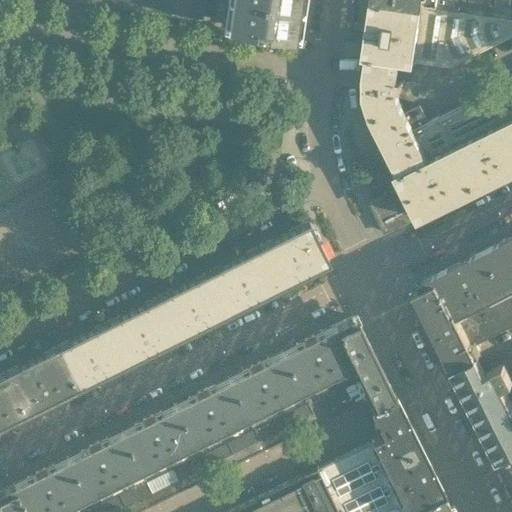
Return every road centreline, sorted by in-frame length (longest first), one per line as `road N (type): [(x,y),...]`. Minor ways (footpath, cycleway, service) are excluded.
road 1 (residential): [(0,458),(369,274)]
road 2 (residential): [(0,343),(326,182)]
road 3 (residential): [(324,71),(0,22)]
road 4 (residential): [(185,511),(428,391)]
road 5 (residential): [(324,71),(365,65),(452,77),(511,50)]
road 6 (residential): [(369,274),(511,203)]
road 7 (residential): [(428,391),(369,274)]
